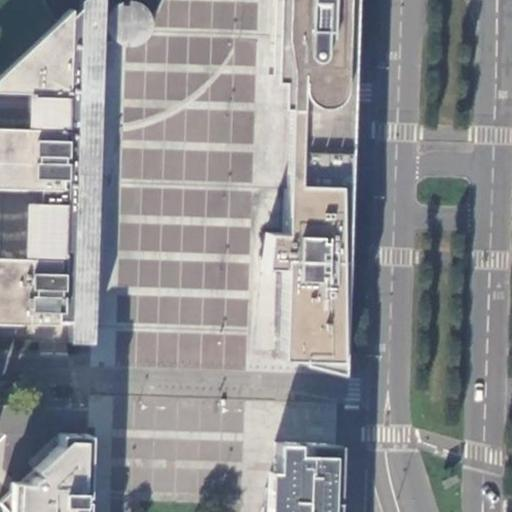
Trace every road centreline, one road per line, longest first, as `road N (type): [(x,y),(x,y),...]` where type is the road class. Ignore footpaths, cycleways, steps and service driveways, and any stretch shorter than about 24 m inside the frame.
road 1 (primary): [(409,0),(389,397)]
road 2 (residential): [(389,397),(353,386),(247,381),(0,379)]
road 3 (primary): [(492,505),(493,168)]
road 4 (primary): [(493,168),(493,0)]
